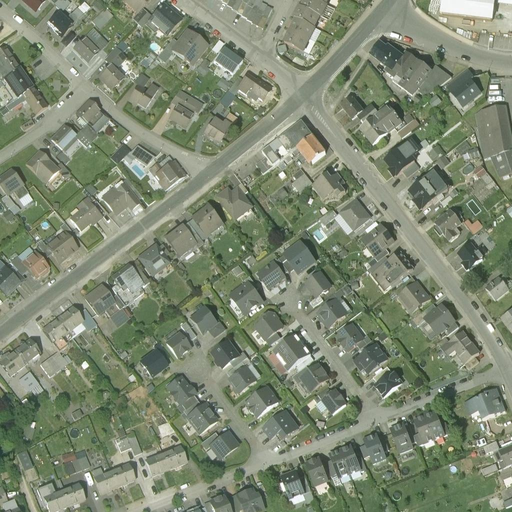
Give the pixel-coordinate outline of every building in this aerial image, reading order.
[(22,0),(36,12),(46,0),(22,0)] [(129,0),(127,3),(139,14),(152,0),(129,0)] [(230,0),(227,6),(226,7),(232,10),(236,0),(230,0)] [(243,2),(237,0),(236,0),(232,10),(231,11),(237,14),(242,3),(243,2)] [(250,0),(247,6),(247,7),(252,10),(257,0),(250,0)] [(257,0),(252,10),(252,11),(257,13),(262,5),(263,3),(257,0)] [(325,7),(311,0),(306,0),(302,10),(320,19),(322,20),(328,8),(325,7)] [(496,0),(443,0),(441,16),(493,23),(496,5),(496,0)] [(97,12),(102,7),(98,2),(93,7),(97,12)] [(237,14),(236,15),(241,17),(247,7),(247,6),(242,3),(237,14)] [(267,7),(262,5),(257,13),(257,14),(262,17),(267,8),(267,7)] [(181,23),(163,6),(148,23),(167,39),(181,23)] [(241,17),(241,18),(246,21),(252,11),(252,10),(247,7),(241,17)] [(267,8),(262,17),(268,20),(272,11),(267,8)] [(302,10),(300,9),(295,21),(314,31),(320,19),(302,10)] [(66,20),(59,14),(49,24),(62,37),(83,16),(76,10),(66,20)] [(113,19),(104,10),(92,23),(100,31),(113,19)] [(257,13),(252,11),(246,21),(246,22),(251,24),(257,14),(257,13)] [(262,17),(257,14),(251,24),(251,25),(256,28),(262,17)] [(262,17),(256,28),(262,31),(268,20),(262,17)] [(314,31),(297,22),(291,33),(310,43),(316,32),(314,31)] [(188,31),(173,50),(192,65),(206,47),(200,42),(199,44),(193,39),(195,37),(188,31)] [(310,43),(291,33),(285,44),(305,54),(310,43)] [(90,36),(75,51),(88,64),(106,46),(100,39),(96,43),(90,36)] [(370,57),(392,73),(403,58),(389,48),(387,50),(380,44),(370,57)] [(20,70),(6,49),(0,53),(0,75),(0,76),(4,81),(20,70)] [(109,67),(100,77),(112,90),(123,80),(115,72),(127,60),(115,50),(103,62),(109,67)] [(242,63),(224,50),(214,63),(232,77),(242,63)] [(432,73),(406,54),(403,58),(392,73),(397,77),(393,83),(412,98),(418,90),(419,91),(418,94),(426,100),(452,80),(435,67),(432,73)] [(196,71),(203,75),(211,64),(204,60),(196,71)] [(4,81),(0,83),(0,88),(6,85),(17,101),(19,100),(33,89),(20,70),(4,81)] [(148,80),(141,75),(133,84),(138,87),(142,90),(148,80)] [(249,93),(257,82),(248,75),(237,90),(246,97),(249,93)] [(474,82),(468,75),(453,87),(455,90),(450,94),(462,111),(479,98),(470,85),(474,82)] [(220,79),(216,86),(226,91),(229,84),(220,79)] [(271,92),(257,82),(249,93),(263,103),(271,92)] [(142,90),(138,87),(130,100),(145,110),(158,91),(151,86),(147,93),(142,90)] [(46,109),(33,89),(19,100),(22,104),(26,101),(36,116),(46,109)] [(179,93),(172,103),(177,107),(184,96),(179,93)] [(202,108),(184,96),(177,107),(171,117),(169,120),(185,130),(195,114),(197,116),(202,108)] [(443,105),(437,98),(430,103),(435,110),(443,105)] [(365,115),(353,100),(342,109),(354,123),(365,115)] [(99,113),(89,103),(76,117),(86,126),(87,125),(88,127),(96,134),(108,121),(99,113)] [(511,150),(505,109),(482,113),(475,117),(485,162),(492,160),(501,181),(511,177),(511,150)] [(400,123),(390,110),(376,120),(389,138),(396,132),(403,127),(400,123)] [(409,116),(400,123),(403,127),(396,132),(398,136),(414,123),(409,116)] [(222,125),(214,120),(204,135),(219,145),(231,128),(223,123),(222,125)] [(389,138),(376,120),(360,133),(374,150),(389,138)] [(414,123),(398,136),(403,142),(419,129),(414,123)] [(312,139),(301,125),(262,155),(266,160),(274,169),(297,151),(312,139)] [(96,134),(88,127),(81,135),(88,142),(96,134)] [(75,138),(64,128),(51,141),(62,152),(75,138)] [(122,140),(133,150),(140,141),(129,132),(122,140)] [(88,142),(81,135),(75,141),(86,150),(91,145),(88,142)] [(327,157),(312,139),(297,151),(310,169),(327,157)] [(417,148),(411,141),(384,163),(391,171),(388,173),(394,180),(396,179),(397,180),(404,174),(417,164),(414,160),(422,154),(417,148)] [(425,142),(417,148),(422,154),(430,147),(425,142)] [(122,148),(110,160),(117,167),(129,155),(122,148)] [(154,162),(136,149),(129,156),(146,169),(154,162)] [(437,149),(429,155),(434,161),(442,155),(437,149)] [(478,152),(469,155),(471,162),(480,159),(478,152)] [(52,166),(41,155),(28,168),(39,179),(45,185),(58,173),(52,167),(52,166)] [(444,158),(436,165),(442,172),(450,165),(444,158)] [(274,169),(266,160),(261,164),(269,173),(274,169)] [(185,179),(174,164),(163,172),(162,171),(163,169),(161,166),(159,167),(157,166),(148,173),(164,194),(185,179)] [(269,173),(261,164),(257,168),(264,177),(269,173)] [(417,164),(404,174),(410,180),(422,170),(417,164)] [(473,164),(467,169),(470,173),(476,169),(473,164)] [(28,195),(11,172),(0,179),(0,189),(4,195),(10,190),(19,202),(28,195)] [(293,178),(297,183),(305,177),(301,172),(293,178)] [(435,173),(425,181),(434,192),(432,194),(436,199),(438,201),(450,191),(435,173)] [(333,181),(328,175),(313,187),(312,188),(313,189),(324,203),(329,199),(331,200),(335,197),(338,201),(345,195),(341,190),(346,186),(338,177),(333,181)] [(302,197),(313,189),(312,188),(313,187),(305,177),(297,183),(293,186),(302,197)] [(434,192),(425,181),(415,189),(428,205),(436,199),(432,194),(434,192)] [(248,195),(242,186),(237,190),(239,192),(244,198),(248,195)] [(124,187),(117,193),(115,190),(109,196),(110,198),(104,203),(113,213),(114,212),(117,217),(125,210),(124,208),(127,206),(132,212),(139,206),(138,204),(127,191),(124,187)] [(142,200),(131,187),(127,191),(138,204),(142,200)] [(288,196),(283,191),(278,194),(283,200),(288,196)] [(244,198),(239,192),(230,199),(226,195),(218,200),(235,223),(252,210),(244,198)] [(450,198),(441,206),(445,211),(454,203),(450,198)] [(372,221),(357,202),(339,215),(354,235),(372,221)] [(102,220),(90,206),(70,222),(80,234),(93,223),(95,225),(102,220)] [(210,207),(203,212),(204,214),(194,222),(201,231),(205,237),(215,230),(213,228),(221,223),(210,207)] [(337,219),(333,213),(320,222),(325,229),(337,219)] [(453,217),(450,214),(434,226),(437,230),(435,232),(440,238),(442,237),(449,246),(461,237),(458,232),(462,228),(461,227),(465,224),(457,214),(453,217)] [(201,231),(194,222),(189,226),(201,242),(206,239),(205,237),(201,231)] [(468,223),(465,226),(474,237),(483,230),(478,224),(472,228),(468,223)] [(196,237),(189,226),(183,230),(191,241),(196,237)] [(397,245),(382,227),(361,243),(376,261),(385,254),(397,245)] [(183,230),(182,228),(172,235),(165,241),(179,260),(196,248),(196,247),(191,241),(183,230)] [(65,235),(46,250),(58,265),(65,260),(67,261),(73,256),(73,254),(77,251),(65,235)] [(201,242),(196,237),(191,241),(196,247),(196,248),(198,250),(203,247),(201,242)] [(318,264),(302,242),(293,249),(283,256),(282,257),(283,258),(294,272),(298,279),(318,264)] [(484,262),(471,246),(458,257),(465,266),(462,268),(466,274),(469,271),(471,273),(484,262)] [(169,256),(162,247),(157,251),(164,260),(169,256)] [(157,251),(156,249),(147,255),(147,254),(138,261),(150,278),(168,265),(164,260),(157,251)] [(388,259),(385,254),(376,261),(364,270),(368,275),(383,263),(388,259)] [(48,271),(34,255),(23,264),(23,265),(29,272),(37,281),(40,278),(43,278),(48,274),(48,271)] [(414,272),(403,257),(388,268),(372,280),(383,295),(414,272)] [(23,264),(18,258),(10,265),(17,274),(22,279),(29,272),(23,265),(23,264)] [(288,275),(289,276),(294,272),(283,258),(278,261),(279,262),(288,275)] [(276,264),(285,277),(288,275),(279,262),(276,264)] [(368,275),(372,280),(388,268),(383,263),(368,275)] [(10,265),(9,264),(4,269),(13,278),(17,274),(10,265)] [(258,277),(269,293),(287,281),(285,277),(276,264),(258,277)] [(128,268),(120,274),(121,276),(117,279),(118,281),(113,284),(116,288),(111,291),(115,297),(124,309),(143,295),(139,290),(141,287),(142,287),(135,278),(128,268)] [(244,274),(239,268),(232,273),(237,279),(244,274)] [(13,278),(4,269),(0,272),(0,291),(7,298),(20,286),(13,278)] [(333,290),(321,274),(321,275),(305,287),(316,301),(317,302),(320,299),(333,290)] [(148,285),(140,275),(135,278),(142,287),(141,287),(143,289),(148,285)] [(249,287),(256,296),(260,292),(258,290),(252,281),(247,284),(249,287)] [(398,294),(402,300),(417,288),(413,282),(398,294)] [(511,294),(502,283),(486,295),(495,306),(511,294)] [(232,300),(247,321),(265,307),(256,296),(249,287),(232,300)] [(349,287),(341,293),(345,297),(346,299),(353,294),(353,293),(349,287)] [(431,305),(417,288),(402,300),(400,302),(414,319),(431,305)] [(110,301),(102,289),(85,301),(97,318),(104,313),(109,320),(117,314),(119,313),(113,306),(114,306),(110,301)] [(320,309),(323,313),(338,302),(340,304),(343,302),(341,300),(345,297),(341,293),(337,296),(320,309)] [(124,309),(115,297),(110,301),(114,306),(113,306),(119,313),(124,309)] [(316,301),(310,305),(314,311),(324,304),(320,299),(317,302),(316,301)] [(340,304),(338,302),(323,313),(317,317),(330,334),(332,332),(351,318),(349,316),(340,304)] [(422,324),(437,312),(434,307),(411,325),(415,331),(423,325),(422,324)] [(456,326),(441,308),(437,312),(422,324),(423,325),(436,342),(445,335),(456,326)] [(221,325),(209,310),(190,324),(202,340),(209,334),(221,325)] [(82,325),(72,311),(57,322),(68,336),(82,325)] [(94,324),(85,311),(79,316),(88,329),(94,324)] [(122,312),(110,320),(117,330),(129,322),(122,312)] [(255,330),(265,344),(266,344),(277,336),(285,330),(280,323),(280,322),(276,316),(271,315),(262,321),(264,324),(255,330)] [(511,316),(501,325),(511,338),(511,316)] [(68,336),(57,322),(42,333),(52,346),(51,347),(57,355),(58,356),(59,356),(68,349),(61,340),(68,336)] [(227,333),(221,325),(209,334),(215,342),(227,333)] [(445,335),(448,339),(459,330),(456,326),(445,335)] [(182,330),(192,344),(197,340),(187,327),(182,330)] [(364,341),(353,327),(336,340),(341,347),(340,348),(344,353),(345,352),(348,356),(356,350),(366,343),(364,341)] [(389,340),(384,334),(378,340),(382,345),(389,340)] [(479,355),(463,334),(449,345),(442,351),(451,363),(458,358),(464,366),(465,366),(474,359),(479,355)] [(294,340),(290,335),(281,341),(276,344),(280,351),(294,340)] [(276,344),(281,341),(277,336),(266,344),(270,349),(276,344)] [(191,351),(180,337),(165,348),(176,362),(191,351)] [(359,355),(373,344),(368,338),(364,341),(366,343),(356,350),(359,355)] [(303,350),(295,339),(294,340),(280,351),(276,354),(284,365),(303,350)] [(442,351),(449,345),(446,341),(438,347),(441,351),(442,351)] [(29,343),(14,354),(24,368),(39,357),(29,343)] [(359,355),(362,358),(376,348),(374,344),(373,344),(359,355)] [(240,360),(229,345),(212,358),(223,373),(240,360)] [(153,351),(155,353),(163,364),(169,360),(159,347),(153,351)] [(368,379),(388,363),(378,349),(376,348),(362,358),(353,365),(359,372),(362,377),(365,375),(368,379)] [(311,360),(303,350),(284,365),(292,375),(297,371),(311,360)] [(163,364),(155,353),(140,365),(153,381),(168,369),(163,364)] [(14,354),(9,358),(8,356),(4,358),(1,360),(3,363),(0,365),(0,366),(9,379),(24,368),(14,354)] [(58,356),(57,355),(51,359),(60,371),(67,366),(59,356),(58,356)] [(243,365),(247,362),(244,358),(231,367),(234,371),(243,365)] [(60,371),(51,359),(40,368),(49,379),(60,371)] [(479,364),(474,359),(465,366),(469,371),(479,364)] [(315,365),(311,360),(297,371),(301,376),(308,371),(315,365)] [(231,381),(246,370),(243,365),(234,371),(227,376),(231,381)] [(331,383),(320,369),(312,375),(303,382),(305,385),(314,396),(331,383)] [(239,398),(257,385),(246,370),(231,381),(228,383),(234,391),(233,393),(236,396),(238,396),(239,398)] [(373,381),(378,386),(392,376),(389,371),(388,370),(373,381)] [(303,382),(312,375),(308,371),(301,376),(295,381),(301,388),(305,385),(303,382)] [(38,384),(28,374),(20,382),(30,392),(38,384)] [(402,384),(395,374),(392,376),(378,386),(375,388),(386,402),(402,390),(400,386),(402,384)] [(191,391),(182,380),(167,392),(182,410),(184,409),(194,401),(199,397),(192,390),(191,391)] [(254,400),(267,390),(264,386),(251,396),(254,400)] [(279,405),(267,390),(254,400),(247,406),(250,410),(250,412),(253,417),(256,417),(259,420),(279,405)] [(496,392),(485,396),(486,397),(465,405),(470,417),(480,414),(483,422),(505,414),(496,392)] [(322,406),(332,398),(328,394),(317,403),(320,407),(322,406)] [(333,420),(347,409),(336,395),(332,398),(322,406),(333,420)] [(187,413),(197,405),(194,401),(184,409),(187,413)] [(188,419),(201,409),(197,405),(187,413),(184,415),(188,419)] [(212,413),(206,405),(201,409),(188,419),(185,421),(199,439),(217,426),(209,415),(212,413)] [(299,431),(286,414),(263,431),(272,442),(279,437),(284,443),(299,431)] [(440,428),(436,416),(425,420),(434,443),(445,439),(440,428)] [(162,420),(156,422),(158,428),(164,426),(162,420)] [(434,443),(425,420),(415,424),(420,436),(424,447),(434,443)] [(169,425),(158,430),(163,442),(174,437),(169,425)] [(450,437),(446,426),(440,428),(445,439),(450,437)] [(404,430),(404,428),(391,433),(401,456),(413,452),(411,447),(404,430)] [(414,438),(410,428),(404,430),(411,447),(417,445),(414,438)] [(239,448),(229,434),(219,442),(207,452),(214,461),(216,459),(220,464),(239,448)] [(424,447),(420,436),(414,438),(417,445),(418,449),(424,447)] [(134,437),(126,440),(131,452),(134,459),(142,456),(134,437)] [(207,452),(219,442),(215,437),(201,449),(205,453),(207,452)] [(377,439),(365,444),(366,447),(371,459),(374,467),(386,462),(383,456),(378,442),(377,439)] [(384,439),(378,442),(383,456),(389,453),(384,439)] [(131,452),(126,440),(116,444),(121,456),(131,452)] [(161,452),(163,457),(174,452),(171,443),(164,446),(165,450),(161,452)] [(366,447),(360,450),(365,461),(371,459),(366,447)] [(501,455),(498,448),(484,454),(487,461),(495,457),(501,455)] [(188,466),(181,450),(174,452),(163,457),(170,474),(188,466)] [(356,462),(352,450),(344,453),(343,452),(341,453),(350,477),(360,473),(361,473),(356,462)] [(511,450),(501,455),(495,457),(499,466),(502,464),(506,472),(511,469),(511,450)] [(341,453),(339,454),(338,455),(331,458),(332,463),(338,477),(340,482),(350,477),(341,453)] [(62,460),(64,467),(76,462),(74,455),(62,460)] [(170,474),(163,457),(146,464),(152,481),(170,474)] [(367,473),(362,460),(356,462),(361,473),(360,473),(361,475),(367,473)] [(78,465),(82,475),(91,472),(87,461),(78,465)] [(319,461),(307,466),(316,490),(328,485),(327,481),(320,464),(319,461)] [(68,481),(82,475),(78,465),(76,462),(64,467),(62,468),(68,481)] [(326,462),(320,464),(327,481),(332,479),(327,465),(326,462)] [(332,463),(327,465),(332,479),(338,477),(332,463)] [(498,474),(495,467),(481,473),(484,480),(498,474)] [(136,484),(129,468),(112,475),(119,491),(136,484)] [(26,470),(31,485),(38,482),(34,472),(30,474),(28,469),(26,470)] [(119,491),(112,475),(103,478),(100,471),(91,475),(101,499),(119,491)] [(296,473),(290,475),(281,479),(284,486),(281,487),(284,495),(286,494),(290,503),(306,497),(299,481),(296,473)] [(311,495),(305,479),(299,481),(306,497),(311,495)] [(86,505),(79,489),(62,496),(69,511),(86,505)] [(254,498),(252,492),(236,498),(236,499),(242,511),(241,511),(262,511),(260,504),(259,505),(256,497),(254,498)] [(68,511),(69,511),(62,496),(44,504),(47,511),(68,511)] [(223,499),(209,505),(212,511),(228,511),(224,502),(223,499)] [(236,499),(231,501),(235,511),(240,511),(242,511),(236,499)] [(235,511),(231,501),(230,500),(224,502),(228,511),(235,511)]
